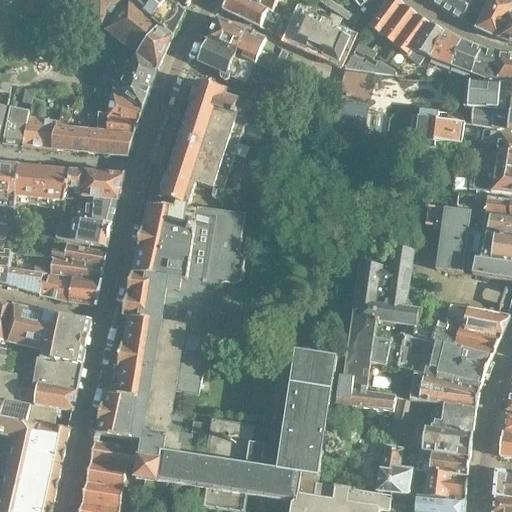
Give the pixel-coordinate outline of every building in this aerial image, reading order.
[(105,30),(128,1),(127,0),(78,0),(75,5),(105,30)] [(133,0),(131,3),(144,13),(160,27),(174,38),(186,12),(172,0),(133,0)] [(249,0),(229,0),(224,10),(262,28),(265,20),(277,25),(281,18),(273,14),(249,0)] [(249,0),(273,14),(280,0),(249,0)] [(353,0),(355,1),(361,8),(369,0),(353,0)] [(397,0),(388,0),(369,27),(372,30),(382,37),(405,7),(397,0)] [(434,0),(432,4),(462,23),(465,16),(472,0),(434,0)] [(476,31),(500,41),(511,16),(511,2),(506,0),(474,0),(469,11),(482,18),(476,31)] [(277,25),(272,34),(273,34),(279,36),(290,41),(340,64),(351,39),(353,34),(349,32),(333,25),(323,21),(306,13),(309,5),(303,2),(289,22),(281,18),(277,25)] [(336,13),(340,7),(331,2),(328,7),(336,13)] [(135,53),(137,56),(158,71),(174,38),(160,27),(131,3),(107,30),(135,53)] [(340,7),(336,13),(345,19),(349,13),(340,7)] [(405,7),(382,37),(395,47),(418,17),(405,7)] [(349,13),(345,19),(355,26),(357,19),(349,13)] [(511,16),(500,41),(509,45),(511,45),(511,16)] [(418,17),(395,47),(410,57),(413,51),(412,51),(431,26),(418,17)] [(219,20),(208,42),(237,55),(254,63),(256,64),(265,46),(267,42),(247,32),(219,20)] [(412,51),(413,51),(410,57),(408,56),(407,57),(408,58),(419,66),(426,56),(431,59),(444,33),(431,26),(412,51)] [(444,33),(431,59),(452,67),(462,42),(460,42),(444,33)] [(208,42),(198,62),(222,73),(220,76),(222,80),(225,82),(229,80),(231,77),(245,84),(254,63),(237,55),(208,42)] [(462,42),(452,67),(472,75),(481,50),(480,50),(462,42)] [(368,49),(360,44),(356,52),(364,56),(368,49)] [(377,54),(368,49),(365,55),(373,60),(377,54)] [(481,50),(472,75),(486,81),(486,84),(497,84),(501,55),(500,55),(481,50)] [(280,56),(277,61),(284,65),(287,59),(289,55),(282,51),(280,56)] [(136,54),(126,72),(151,91),(158,71),(137,56),(136,54)] [(511,56),(501,55),(497,84),(502,84),(502,86),(511,85),(511,56)] [(352,57),(345,69),(352,70),(358,60),(352,57)] [(358,60),(352,70),(360,72),(365,64),(358,60)] [(277,61),(272,72),(278,75),(279,73),(284,65),(277,61)] [(366,62),(365,64),(360,72),(372,73),(376,67),(366,62)] [(383,75),(388,68),(379,62),(376,67),(372,73),(383,75)] [(388,68),(383,75),(396,77),(396,73),(388,68)] [(345,69),(341,86),(370,93),(374,74),(349,70),(345,69)] [(98,83),(114,91),(143,112),(151,91),(126,72),(119,83),(101,74),(98,83)] [(272,72),(267,82),(273,85),(278,75),(272,72)] [(163,195),(162,200),(159,208),(175,211),(177,205),(185,207),(190,208),(198,186),(224,194),(248,122),(252,123),(258,107),(254,106),(255,102),(227,94),(228,93),(199,83),(197,88),(196,88),(191,104),(192,105),(185,129),(169,178),(168,178),(162,195),(163,195)] [(473,86),(466,85),(466,102),(465,102),(465,107),(469,107),(469,108),(499,110),(502,86),(473,84),(473,86)] [(0,92),(10,95),(12,88),(2,85),(0,92)] [(509,98),(511,97),(511,85),(502,86),(499,110),(508,111),(509,98)] [(34,92),(25,90),(23,103),(32,105),(34,92)] [(113,91),(109,115),(108,120),(139,123),(143,112),(114,91),(113,91)] [(29,118),(23,147),(53,150),(57,124),(60,125),(60,123),(39,119),(41,109),(32,106),(30,113),(29,118)] [(473,108),(471,125),(511,132),(511,111),(508,111),(499,110),(473,108)] [(7,129),(3,145),(23,147),(29,118),(30,113),(11,109),(7,129)] [(413,117),(410,140),(415,141),(416,141),(415,147),(434,149),(435,143),(461,145),(462,145),(465,123),(439,120),(439,113),(420,111),(419,118),(418,118),(413,117)] [(97,131),(108,133),(135,136),(137,129),(139,123),(108,120),(107,120),(108,116),(99,114),(97,131)] [(57,124),(53,150),(88,153),(89,131),(70,129),(68,128),(70,116),(61,115),(59,122),(60,123),(60,125),(57,124)] [(89,131),(88,153),(128,158),(135,136),(108,133),(89,131)] [(500,145),(498,152),(511,154),(511,136),(476,131),(474,140),(500,145)] [(479,156),(478,166),(495,168),(511,170),(511,154),(498,152),(497,158),(479,156)] [(0,164),(0,225),(14,227),(16,210),(17,198),(20,166),(0,164)] [(20,166),(17,198),(64,203),(67,190),(70,171),(20,166)] [(478,166),(475,191),(511,195),(511,170),(495,168),(478,166)] [(83,191),(82,199),(119,202),(125,176),(70,171),(67,190),(83,191)] [(457,195),(456,211),(461,212),(471,214),(497,218),(497,216),(511,218),(511,201),(488,199),(469,197),(457,195)] [(75,221),(113,226),(119,202),(82,199),(70,200),(66,220),(75,221)] [(140,251),(135,274),(147,277),(189,284),(190,280),(217,284),(225,285),(225,284),(234,286),(243,280),(245,263),(240,256),(245,216),(190,208),(185,207),(177,205),(175,211),(159,208),(151,207),(150,207),(145,230),(144,230),(139,251),(140,251)] [(428,207),(425,227),(442,229),(438,255),(436,268),(436,269),(436,271),(463,275),(469,276),(472,277),(509,283),(511,283),(511,218),(497,216),(497,218),(471,214),(461,212),(456,211),(428,207)] [(57,241),(108,249),(113,226),(75,221),(73,232),(63,230),(64,226),(59,225),(57,241)] [(52,260),(54,260),(105,267),(107,254),(104,253),(67,245),(66,251),(53,249),(52,260)] [(378,310),(377,323),(415,329),(418,329),(422,304),(408,302),(416,251),(393,248),(390,268),(361,264),(355,308),(378,310)] [(0,251),(0,275),(1,268),(9,269),(12,254),(3,253),(3,252),(0,251)] [(54,260),(52,268),(37,266),(36,273),(43,275),(51,275),(51,277),(72,279),(102,282),(105,267),(54,260)] [(43,275),(9,269),(1,268),(0,275),(0,285),(41,297),(43,275)] [(337,268),(335,278),(351,280),(352,271),(337,268)] [(97,434),(96,436),(95,444),(95,445),(99,445),(99,444),(141,451),(140,458),(136,482),(145,483),(140,511),(162,511),(166,486),(157,485),(162,455),(179,457),(182,436),(180,435),(184,415),(173,413),(176,392),(198,396),(205,354),(213,355),(215,341),(216,341),(225,285),(217,284),(190,280),(189,284),(147,277),(135,274),(134,274),(124,319),(129,319),(124,346),(123,346),(119,370),(121,370),(117,397),(106,395),(98,435),(97,434)] [(43,275),(41,297),(69,304),(72,279),(51,277),(51,275),(43,275)] [(72,279),(69,304),(97,307),(102,282),(72,279)] [(13,308),(0,302),(0,343),(7,344),(8,344),(13,308)] [(415,329),(412,338),(437,344),(437,343),(492,358),(502,338),(461,330),(458,338),(429,327),(432,305),(431,304),(422,303),(422,304),(418,329),(415,329)] [(62,319),(13,308),(8,344),(11,345),(12,345),(43,353),(46,340),(57,342),(62,319)] [(368,395),(368,390),(377,323),(378,310),(355,308),(348,357),(345,357),(345,360),(347,360),(344,379),(355,381),(341,379),(338,402),(337,408),(393,414),(394,414),(397,401),(397,400),(397,399),(368,395)] [(450,308),(447,327),(461,330),(502,338),(510,318),(499,316),(468,311),(450,308)] [(57,342),(46,340),(43,353),(42,361),(53,363),(84,368),(93,324),(62,319),(57,342)] [(375,340),(372,364),(397,371),(403,373),(480,392),(482,386),(492,358),(437,343),(437,344),(412,338),(401,335),(395,337),(376,331),(375,340)] [(157,485),(166,486),(206,492),(204,509),(224,511),(245,511),(247,498),(295,505),(297,505),(298,498),(315,500),(317,488),(320,488),(321,480),(320,480),(338,360),(315,356),(317,341),(288,336),(285,351),(286,353),(269,462),(261,461),(263,449),(250,447),(253,429),(213,422),(213,426),(193,423),(191,437),(182,436),(179,457),(162,455),(157,485)] [(39,386),(38,388),(34,387),(17,385),(4,382),(11,345),(8,344),(7,344),(0,343),(0,405),(4,406),(1,420),(37,427),(37,425),(59,429),(62,411),(74,414),(79,393),(39,386)] [(38,360),(34,386),(34,387),(38,388),(39,386),(79,393),(84,368),(53,363),(42,361),(41,360),(38,360)] [(400,387),(397,401),(411,403),(415,403),(445,408),(445,406),(477,412),(480,392),(403,373),(400,387)] [(394,414),(393,414),(389,432),(408,436),(415,403),(411,403),(397,401),(394,414)] [(0,437),(13,440),(0,498),(0,511),(53,511),(55,505),(54,505),(70,431),(59,429),(37,425),(37,427),(1,420),(4,406),(0,405),(0,437)] [(433,410),(430,430),(473,437),(477,412),(445,406),(445,408),(444,412),(433,410)] [(424,450),(423,453),(423,454),(433,455),(470,461),(473,437),(430,430),(427,430),(426,432),(422,431),(419,449),(424,450)] [(511,435),(504,435),(502,455),(505,458),(505,459),(511,459),(511,435)] [(95,445),(92,464),(127,470),(136,472),(138,458),(140,458),(141,451),(99,444),(99,445),(95,445)] [(385,445),(382,470),(380,470),(377,494),(394,496),(410,497),(414,471),(401,468),(405,450),(385,445)] [(431,466),(430,473),(430,474),(467,479),(467,477),(470,461),(433,455),(421,454),(420,464),(431,466)] [(92,464),(87,485),(124,491),(127,470),(92,464)] [(411,498),(425,499),(465,503),(467,479),(430,474),(430,473),(428,473),(426,491),(412,489),(411,498)] [(511,476),(498,475),(495,500),(511,502),(511,476)] [(87,485),(84,505),(121,511),(124,491),(87,485)] [(391,511),(393,500),(352,493),(352,492),(335,489),(335,490),(320,488),(317,488),(315,500),(298,498),(297,505),(295,505),(295,506),(293,506),(292,511),(391,511)] [(393,504),(391,511),(464,511),(465,503),(449,501),(411,498),(410,498),(409,505),(393,504)] [(511,511),(511,502),(495,500),(493,511),(511,511)]
